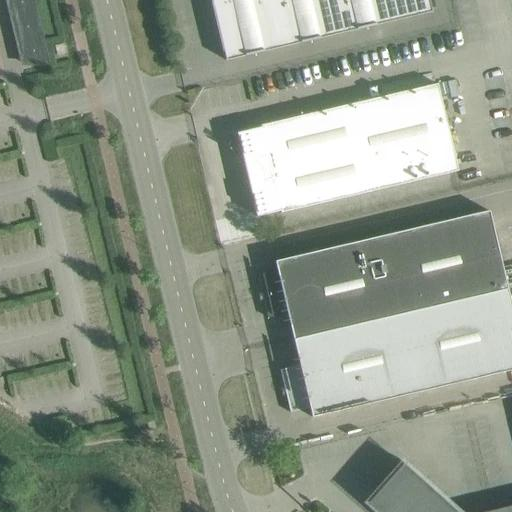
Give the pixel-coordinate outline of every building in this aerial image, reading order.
[(429,0),(211,0),(226,60),(432,12),(429,0)] [(261,127),(281,211),(281,213),(458,171),(437,83),(260,125),(261,127)] [(281,211),(261,127),(237,133),(245,168),(240,177),(249,182),(256,216),(281,211)] [(277,270),(287,313),(293,339),(507,289),(488,211),(275,261),(277,270)] [(287,313),(277,270),(258,275),(268,317),(287,313)] [(511,369),(511,310),(507,289),(293,339),(299,365),(310,408),(312,417),(511,369)] [(310,408),(299,365),(280,370),(290,412),(310,408)] [(511,511),(511,506),(487,511),(462,511),(408,464),(373,502),(384,511),(511,511)]
